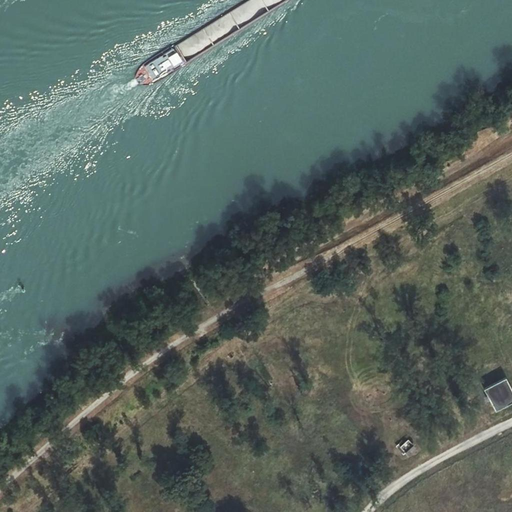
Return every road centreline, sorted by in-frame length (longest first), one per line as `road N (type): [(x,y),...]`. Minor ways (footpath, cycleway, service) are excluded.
road 1 (track): [(0,488),(168,346),(511,154)]
road 2 (track): [(252,298),(268,273),(300,249),(511,129)]
road 3 (track): [(369,511),(412,471),(511,420)]
